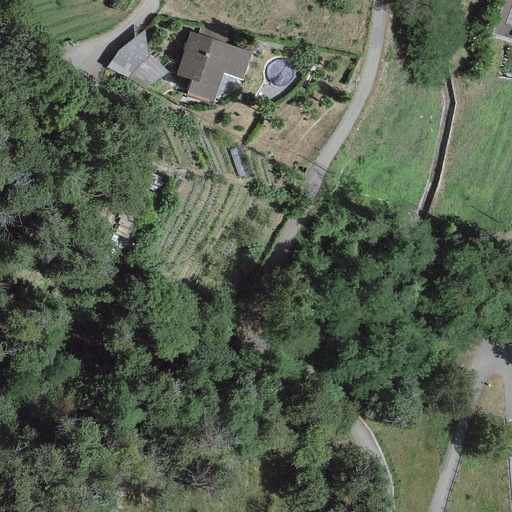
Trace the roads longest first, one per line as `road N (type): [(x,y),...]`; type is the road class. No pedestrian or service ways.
road 1 (unclassified): [(382,511),(364,439),(316,384),(263,348),(251,318),(368,72),(380,0)]
road 2 (unclassified): [(501,330),(475,380),(435,511)]
